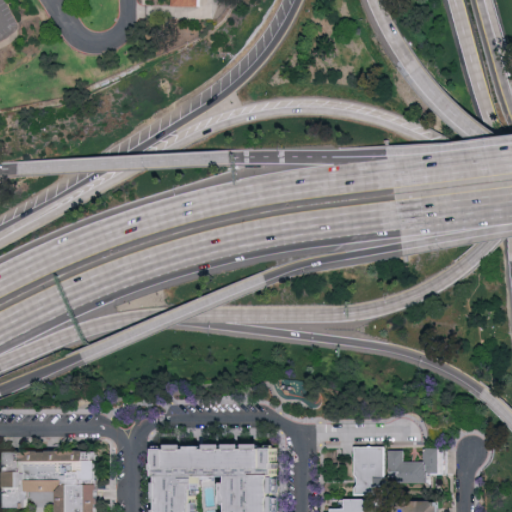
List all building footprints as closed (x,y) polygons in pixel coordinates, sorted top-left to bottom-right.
[(354,447),(377,447),(377,494),(354,494),(354,447)] [(156,511),(156,449),(277,449),(277,511),(224,511),(224,477),(197,477),(197,511),(156,511)] [(391,451),(408,451),(408,462),(426,462),(426,449),(443,449),(443,475),(430,475),(430,484),(400,484),(400,475),(391,475),(391,451)] [(0,452),(96,452),(96,511),(59,511),(59,494),(32,495),(32,511),(0,511),(0,452)] [(346,499),(381,499),(381,511),(330,511),(330,510),(346,510),(346,499)] [(399,511),(399,503),(437,502),(437,511),(399,511)]
